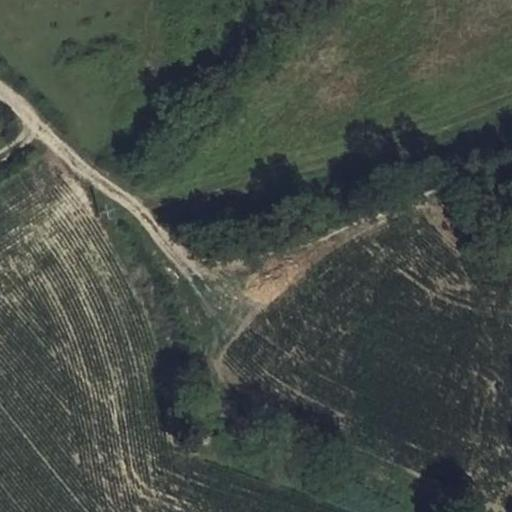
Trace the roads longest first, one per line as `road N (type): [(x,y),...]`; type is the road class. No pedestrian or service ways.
road 1 (track): [(135,207),(332,165),(511,91)]
road 2 (track): [(226,275),(176,257),(135,207),(0,95)]
